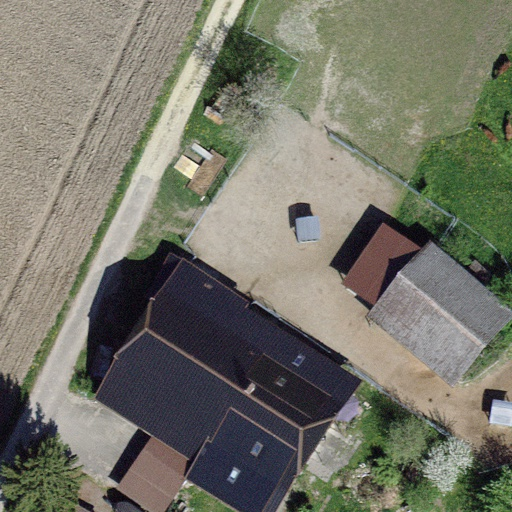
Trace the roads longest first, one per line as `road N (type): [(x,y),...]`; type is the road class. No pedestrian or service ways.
road 1 (unclassified): [(0,480),(151,164)]
road 2 (track): [(151,164),(231,0)]
